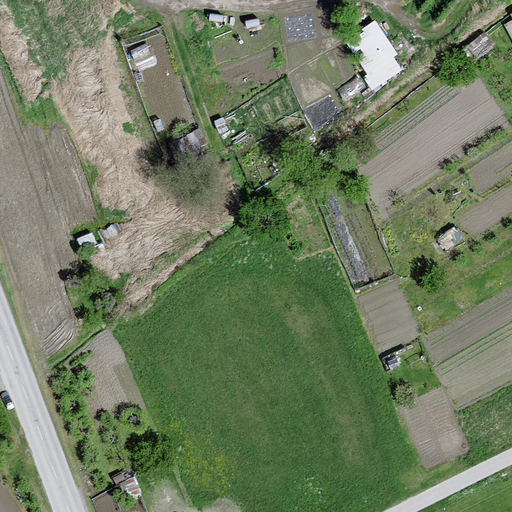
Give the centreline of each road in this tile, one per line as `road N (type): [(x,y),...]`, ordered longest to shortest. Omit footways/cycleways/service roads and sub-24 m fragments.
road 1 (tertiary): [(68,511),(0,327)]
road 2 (track): [(156,0),(235,12),(312,1)]
road 3 (unclassified): [(398,511),(511,454)]
